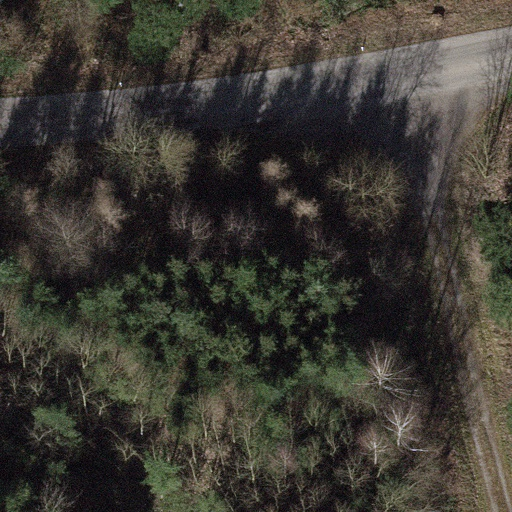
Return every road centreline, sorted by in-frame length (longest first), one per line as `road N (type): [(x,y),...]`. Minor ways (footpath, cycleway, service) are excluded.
road 1 (tertiary): [(0,109),(382,84),(511,55)]
road 2 (track): [(382,84),(426,222),(498,511)]
